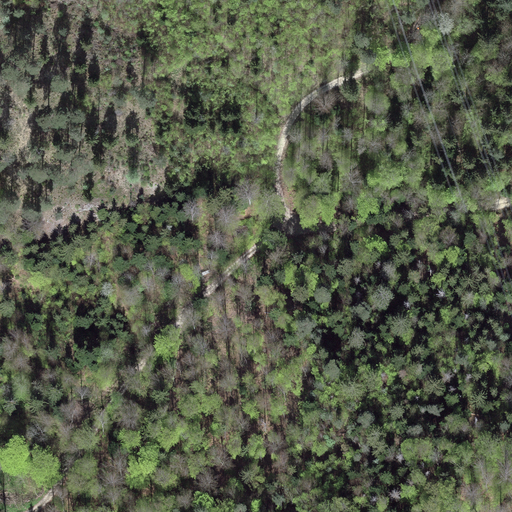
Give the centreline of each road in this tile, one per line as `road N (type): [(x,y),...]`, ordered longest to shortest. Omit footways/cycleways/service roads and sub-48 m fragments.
road 1 (track): [(284,229),(147,355),(29,511)]
road 2 (track): [(432,0),(403,45),(315,93),(290,119),(276,164),(284,229)]
road 3 (track): [(511,201),(284,229)]
